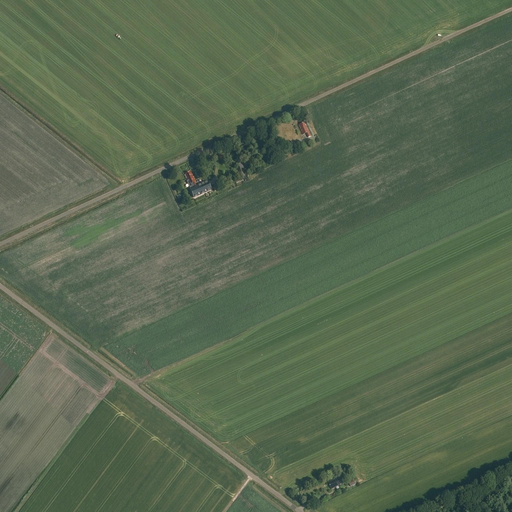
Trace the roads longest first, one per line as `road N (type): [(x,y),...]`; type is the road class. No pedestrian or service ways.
road 1 (unclassified): [(0,244),(511,9)]
road 2 (unclassified): [(300,511),(0,285)]
